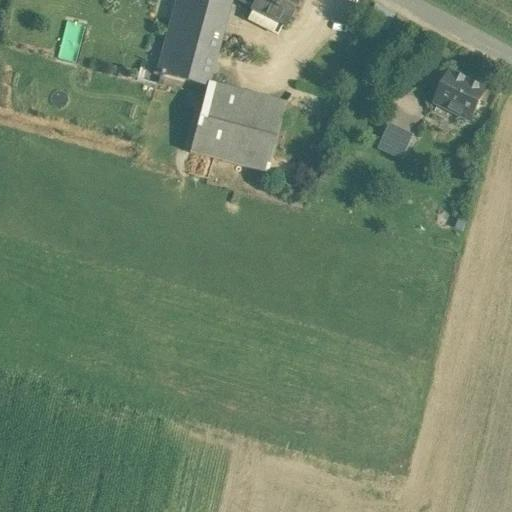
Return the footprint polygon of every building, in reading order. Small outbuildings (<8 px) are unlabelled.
[(228,0),(179,0),(160,73),(206,85),(228,0)] [(299,0),(238,0),(238,1),(251,8),(251,9),(252,10),(282,25),(286,27),(299,0)] [(395,16),(375,7),(366,27),(387,36),(395,16)] [(282,25),(252,10),(247,20),(277,36),(282,25)] [(66,20),(55,57),(74,62),(84,25),(66,20)] [(486,91),(451,73),(436,104),(471,121),(486,91)] [(285,104),(208,84),(189,153),(266,174),(285,104)] [(381,148),(403,159),(413,138),(391,127),(381,148)]
